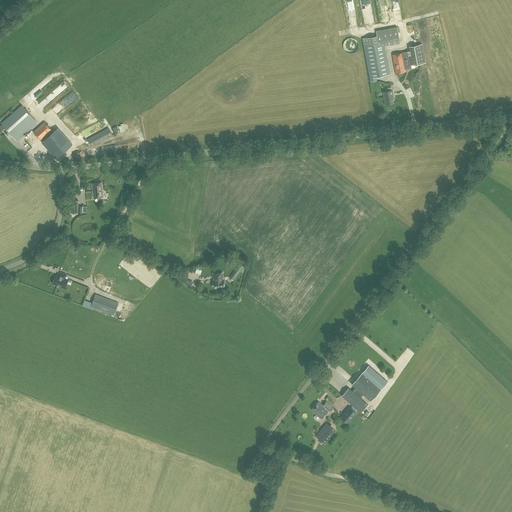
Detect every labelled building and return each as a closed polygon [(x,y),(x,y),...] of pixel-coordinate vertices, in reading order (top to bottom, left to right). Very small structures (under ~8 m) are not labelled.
[(381,3),(382,11),(391,10),(389,1),(381,3)] [(364,46),(370,81),(377,80),(376,77),(390,74),(384,45),(400,43),(397,27),(376,31),(377,36),(362,38),(364,46)] [(348,53),(349,53),(351,53),(352,53),(353,53),(354,53),(354,52),(355,52),(356,51),(357,50),(358,49),(358,47),(358,46),(359,45),(358,43),(358,42),(357,41),(356,40),(355,39),(353,38),(352,38),(351,38),(350,38),(349,38),(348,38),(347,39),(346,40),(345,40),(344,41),(344,42),(343,43),(343,44),(343,46),(343,47),(344,48),(344,49),(345,50),(345,51),(346,51),(347,52),(348,53)] [(392,54),(396,73),(406,71),(406,69),(412,68),(411,65),(425,62),(422,44),(409,46),(410,55),(408,55),(407,51),(403,52),(392,54)] [(383,92),(385,104),(394,103),(393,99),(395,99),(393,90),(392,90),(383,92)] [(45,101),(39,106),(44,111),(49,107),(45,101)] [(68,108),(68,104),(66,104),(61,104),(62,108),(57,108),(57,111),(59,111),(59,113),(65,112),(65,108),(68,108)] [(1,132),(5,128),(13,136),(17,141),(38,123),(33,118),(22,105),(1,123),(2,124),(0,126),(0,133),(1,132)] [(33,132),(40,140),(52,130),(45,122),(33,132)] [(90,145),(91,147),(113,135),(112,133),(109,127),(87,139),(90,145)] [(60,131),(58,128),(52,133),(49,135),(42,141),(57,158),(59,155),(72,144),(60,131)] [(92,183),(93,198),(103,197),(102,182),(92,183)] [(70,213),(83,213),(83,206),(79,206),(79,200),(71,200),(70,213)] [(244,267),(240,264),(232,274),(231,275),(229,278),(232,280),(233,281),(234,280),(235,278),(244,267)] [(56,275),(52,283),(65,288),(68,280),(64,278),(66,274),(59,272),(58,276),(56,275)] [(223,272),(213,273),(213,281),(212,281),(213,287),(225,286),(224,280),(223,280),(223,272)] [(193,281),(181,277),(179,282),(191,287),(193,281)] [(91,306),(114,315),(118,303),(95,294),(91,306)] [(352,391),(349,387),(342,395),(361,412),(368,404),(360,398),(363,394),(371,401),(388,382),(368,365),(352,384),(355,387),(352,391)] [(311,409),(322,419),(332,407),(326,401),(323,405),(318,401),(311,409)] [(347,422),(356,412),(350,406),(341,417),(341,418),(339,420),(344,424),(346,422),(347,422)] [(317,435),(325,443),(336,430),(327,423),(317,435)]
